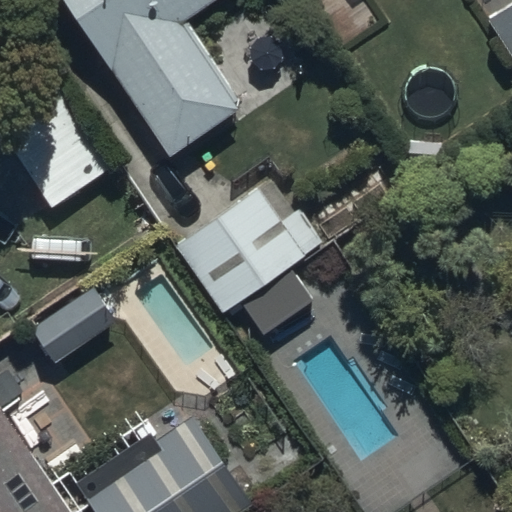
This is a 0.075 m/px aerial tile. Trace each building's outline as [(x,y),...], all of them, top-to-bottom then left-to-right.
[(213,0),(64,0),(109,68),(167,155),(244,104),(187,17),(213,0)] [(511,0),(509,0),(485,16),(511,57),(511,0)] [(0,133),(54,215),(124,169),(58,70),(0,107),(0,133)] [(174,241),(224,315),(325,249),(275,174),(174,241)] [(57,366),(115,328),(89,288),(31,326),(57,366)] [(0,511),(72,511),(0,403),(0,511)] [(438,409),(373,457),(413,511),(479,511),(502,495),(438,409)] [(84,482),(104,511),(251,511),(256,509),(191,411),(84,482)]
